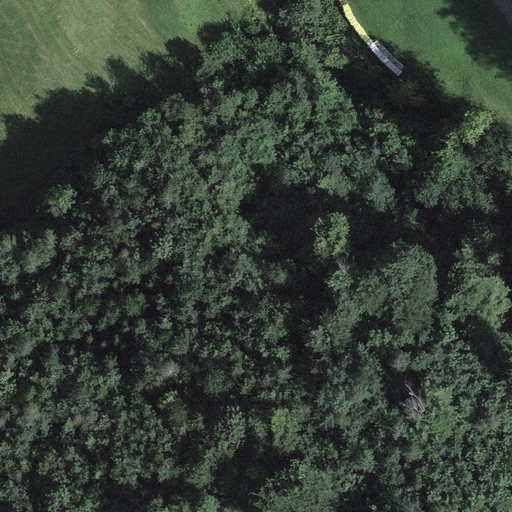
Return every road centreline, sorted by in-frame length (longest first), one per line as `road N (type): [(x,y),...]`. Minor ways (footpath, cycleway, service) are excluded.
road 1 (trunk): [(511,70),(308,166),(0,279)]
road 2 (track): [(242,0),(358,164),(208,133),(158,141),(59,190)]
